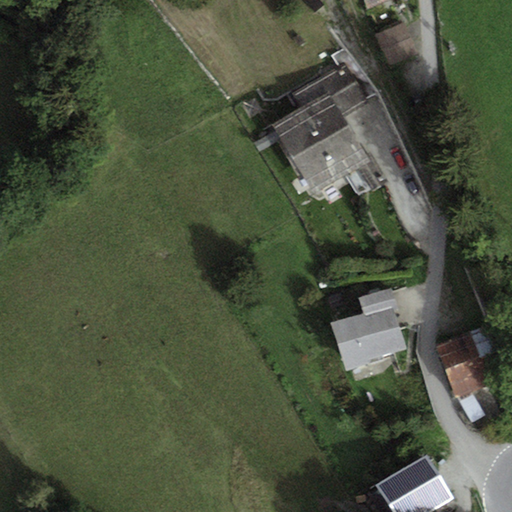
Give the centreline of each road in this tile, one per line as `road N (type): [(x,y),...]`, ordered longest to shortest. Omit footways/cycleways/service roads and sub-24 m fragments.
road 1 (residential): [(507,475),(463,439),(429,367),(444,173),(427,0)]
road 2 (track): [(442,225),(378,88),(331,12)]
